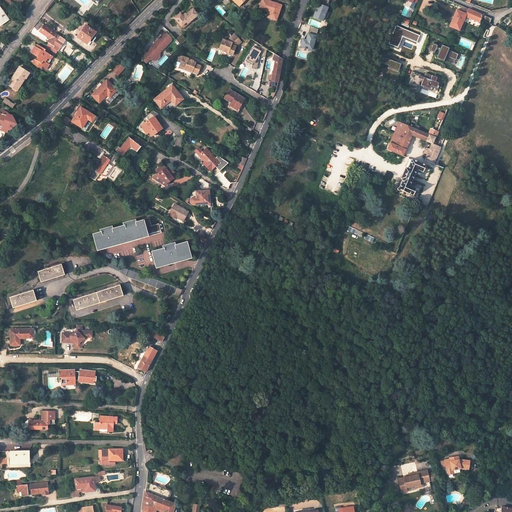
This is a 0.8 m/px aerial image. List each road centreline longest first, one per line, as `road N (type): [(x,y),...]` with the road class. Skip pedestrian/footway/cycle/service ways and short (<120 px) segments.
road 1 (tertiary): [(162,0),(0,155)]
road 2 (unclassified): [(145,383),(234,195)]
road 3 (residential): [(145,383),(97,360),(1,360)]
road 4 (residential): [(140,488),(0,509)]
